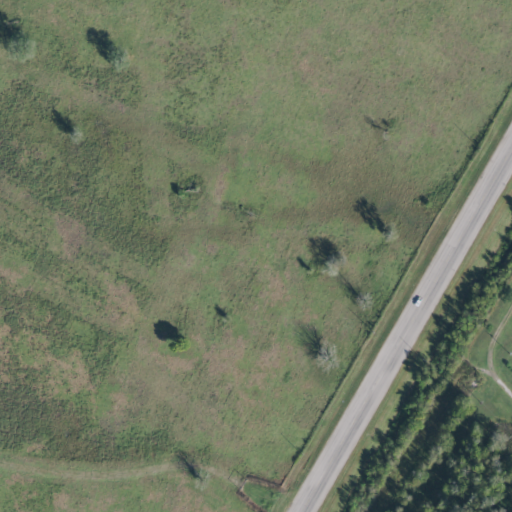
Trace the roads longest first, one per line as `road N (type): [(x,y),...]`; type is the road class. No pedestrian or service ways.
road 1 (secondary): [(303,511),(511,154)]
road 2 (track): [(511,397),(478,369),(465,370),(377,511)]
